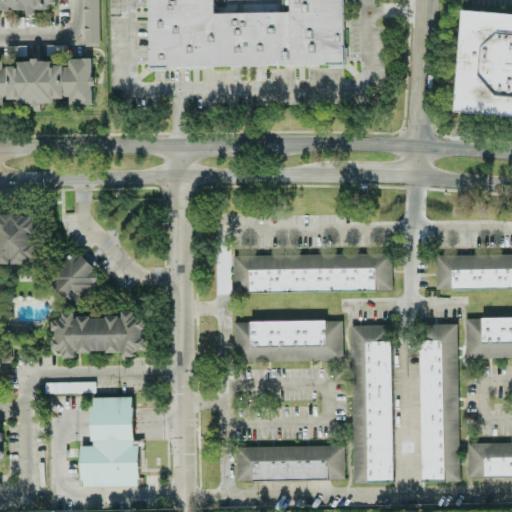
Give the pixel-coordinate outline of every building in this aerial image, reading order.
[(0,0),(0,8),(28,8),(28,14),(35,14),(35,7),(55,7),(54,0),(0,0)] [(99,46),(98,0),(82,0),(84,47),(99,46)] [(150,0),(152,65),(344,62),(342,0),(289,0),(290,9),(213,11),(212,0),(150,0)] [(511,11),(463,8),(455,111),(511,115),(511,11)] [(4,28),(23,28),(23,17),(4,18),(4,28)] [(0,59),(0,105),(3,106),(4,99),(18,98),(19,104),(23,103),(45,103),(54,103),(55,98),(68,98),(71,105),(92,104),(91,88),(93,80),(91,74),(91,58),(70,58),(70,67),(54,63),(37,58),(28,61),(18,61),(17,66),(10,66),(3,68),(3,60),(0,59)] [(0,263),(34,264),(34,235),(35,235),(35,216),(11,216),(0,215),(0,263)] [(48,285),(77,306),(97,276),(90,271),(93,267),(71,252),(48,285)] [(232,256),(233,293),(391,290),(391,253),(232,256)] [(435,289),(511,288),(511,254),(435,255),(435,289)] [(136,356),(136,349),(145,349),(144,319),(135,319),(134,311),(122,311),(122,316),(75,317),(75,312),(62,312),(63,320),(53,320),(53,350),(63,350),(63,358),(76,358),(76,353),(123,352),(123,357),(136,356)] [(511,317),(465,318),(465,359),(511,357),(511,317)] [(234,322),(235,362),(342,360),(342,320),(234,322)] [(459,481),(457,324),(419,324),(421,482),(459,481)] [(391,325),(350,326),(353,448),(366,447),(366,465),(353,465),(353,478),(358,478),(358,472),(367,472),(367,483),(394,482),(391,325)] [(44,394),(95,393),(95,382),(44,383),(44,394)] [(80,446),(81,487),(138,486),(138,441),(133,441),(133,397),(91,397),(92,446),(80,446)] [(467,477),(511,476),(511,442),(467,443),(467,477)] [(235,447),(236,481),(344,479),(344,445),(235,447)]
